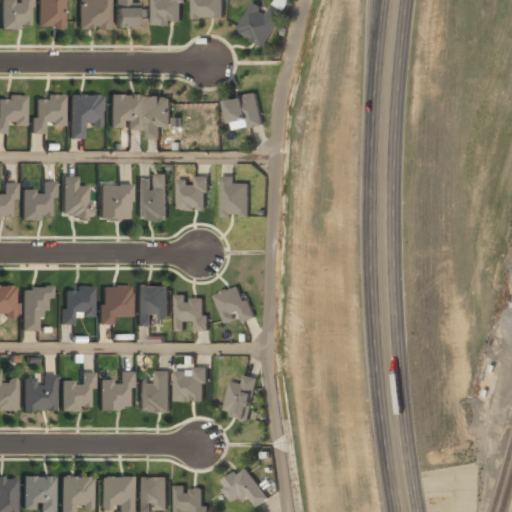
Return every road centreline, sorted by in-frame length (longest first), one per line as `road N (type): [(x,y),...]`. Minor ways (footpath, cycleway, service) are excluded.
road 1 (secondary): [(406,511),(388,405),(382,159)]
road 2 (residential): [(0,62),(210,62)]
road 3 (residential): [(0,256),(205,257)]
road 4 (residential): [(0,444),(204,443)]
road 5 (secondary): [(392,0),(382,159)]
